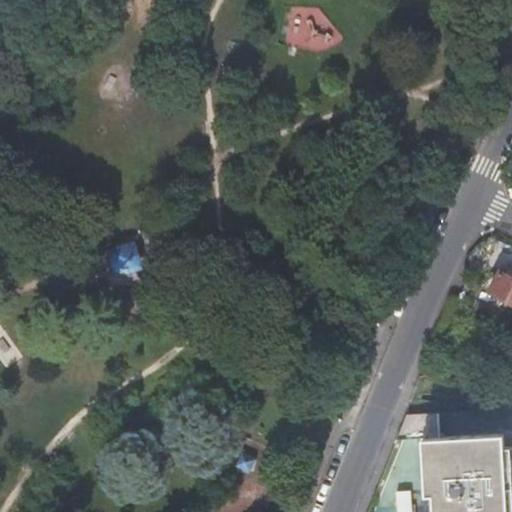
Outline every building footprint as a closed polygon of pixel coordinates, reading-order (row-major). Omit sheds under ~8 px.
[(401,191),(370,254),(391,264),(421,201),(401,191)] [(114,282),(144,272),(135,243),(104,252),(114,282)] [(511,301),(511,250),(491,290),(508,299),(511,301)] [(438,413),(405,415),(395,441),(422,439),(425,495),(432,495),(432,511),(511,511),(511,447),(506,447),(503,448),(503,446),(502,435),(481,436),(439,438),(438,413)] [(256,458),(241,451),(235,465),(249,472),(256,458)]
